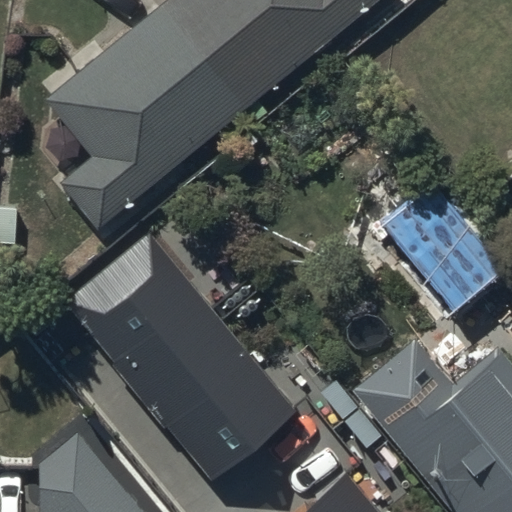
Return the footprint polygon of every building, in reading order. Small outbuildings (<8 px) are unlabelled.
[(243,106),(156,0),(41,97),(89,154),(58,180),(96,226),(243,106)] [(156,0),(243,106),(372,0),(156,0)] [(431,172),(352,236),(428,329),(507,266),(431,172)] [(298,215),(263,242),(292,277),(326,249),(298,215)] [(348,385),(451,511),(511,511),(511,368),(493,345),(449,381),(411,334),(348,385)] [(325,401),(293,428),(336,480),(368,452),(325,401)] [(142,511),(74,428),(37,458),(35,511),(142,511)] [(238,511),(211,479),(186,499),(196,511),(238,511)] [(363,511),(343,487),(312,511),(363,511)]
